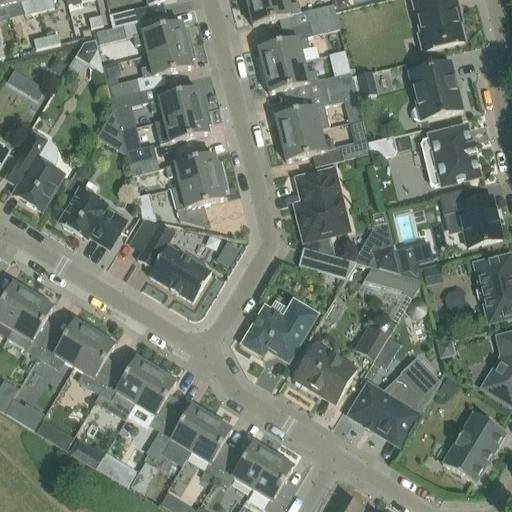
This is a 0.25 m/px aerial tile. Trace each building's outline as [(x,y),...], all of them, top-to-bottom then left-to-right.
[(0,0),(0,10),(9,8),(6,0),(0,0)] [(6,0),(9,8),(21,5),(25,19),(40,15),(36,0),(6,0)] [(36,0),(40,15),(55,11),(52,0),(36,0)] [(177,2),(176,0),(145,0),(147,10),(177,2)] [(253,29),(272,24),(292,19),(292,17),(302,15),(299,5),(290,7),(287,0),(269,0),(243,7),(247,20),(250,19),(253,29)] [(347,0),(334,0),(337,13),(349,10),(347,0)] [(417,35),(421,54),(464,44),(464,43),(462,43),(455,13),(459,12),(455,0),(435,0),(412,6),(418,35),(417,35)] [(333,7),(306,14),(309,27),(337,20),(333,7)] [(137,25),(134,12),(109,18),(112,31),(137,25)] [(104,29),(101,19),(89,22),(91,32),(104,29)] [(337,20),(309,27),(312,39),(340,32),(337,20)] [(145,46),(148,58),(191,47),(188,33),(184,34),(182,25),(142,35),(142,36),(133,38),(136,49),(145,46)] [(124,28),(105,33),(97,35),(100,48),(127,41),(124,28)] [(46,39),(48,49),(61,46),(58,36),(46,39)] [(36,52),(48,49),(46,39),(34,42),(36,52)] [(301,53),(310,51),(308,40),(298,43),(298,41),(258,51),(261,60),(257,61),(260,75),(304,64),(301,53)] [(76,60),(103,77),(104,77),(96,43),(84,46),(76,60)] [(195,60),(191,47),(148,58),(150,69),(141,71),(144,82),(153,79),(153,80),(193,71),(191,62),(195,60)] [(306,75),(304,64),(260,75),(263,88),(267,88),(270,97),(309,87),(309,86),(318,84),(316,73),(306,75)] [(463,114),(457,92),(450,64),(408,74),(417,108),(413,112),(415,121),(420,123),(421,123),(421,125),(463,114)] [(381,92),(391,89),(384,69),(374,73),(381,92)] [(14,74),(7,86),(37,105),(45,93),(14,74)] [(372,74),(351,79),(352,80),(354,88),(357,100),(362,99),(362,101),(378,97),(372,74)] [(323,82),(326,95),(354,88),(352,80),(351,79),(350,76),(323,82)] [(113,101),(140,94),(137,82),(110,89),(113,101)] [(345,105),(350,125),(362,122),(357,102),(356,100),(357,100),(354,88),(326,95),(329,109),(345,105)] [(161,112),(164,124),(207,113),(204,99),(200,100),(198,91),(158,101),(159,102),(149,104),(152,115),(161,112)] [(113,101),(115,112),(116,113),(143,107),(140,94),(113,101)] [(277,143),(321,132),(330,130),(325,109),(315,111),(315,110),(275,119),(277,129),(274,130),(277,143)] [(167,135),(157,137),(160,148),(169,145),(170,147),(209,137),(207,127),(211,126),(207,113),(164,124),(167,135)] [(362,122),(350,125),(354,139),(365,137),(362,122)] [(435,188),(439,187),(440,190),(479,180),(467,130),(427,140),(427,141),(423,142),(420,146),(430,186),(435,188)] [(286,165),(306,160),(326,155),(326,154),(335,152),(333,141),(323,144),(321,132),(277,143),(280,157),(284,156),(286,165)] [(48,145),(34,136),(17,165),(6,182),(18,190),(14,198),(42,215),(64,179),(52,172),(53,168),(55,164),(56,160),(56,156),(54,152),(52,148),(48,145)] [(394,139),(368,145),(371,157),(370,157),(372,162),(394,157),(397,152),(394,139)] [(343,163),(370,156),(370,157),(371,157),(368,145),(367,145),(367,144),(340,151),(343,163)] [(126,155),(127,159),(129,167),(156,160),(153,148),(126,155)] [(0,169),(8,155),(0,150),(0,169)] [(180,189),(180,190),(224,179),(220,165),(217,166),(214,157),(174,167),(175,168),(165,170),(168,181),(177,178),(180,189)] [(159,173),(156,160),(129,167),(132,180),(159,173)] [(318,178),(299,183),(305,207),(308,219),(300,221),(306,243),(315,240),(319,255),(334,260),(335,260),(329,237),(351,231),(337,174),(318,178)] [(227,192),(224,179),(180,190),(180,189),(171,191),(175,203),(174,203),(176,214),(177,213),(180,224),(205,230),(207,221),(204,208),(226,203),(223,193),(227,192)] [(386,181),(369,183),(371,195),(387,194),(386,181)] [(468,251),(502,242),(492,199),(474,204),(471,190),(439,198),(444,218),(459,214),(468,251)] [(89,240),(110,252),(127,224),(106,212),(108,209),(79,192),(59,225),(88,242),(89,240)] [(137,200),(141,217),(142,221),(156,224),(149,197),(137,200)] [(178,297),(193,306),(210,274),(167,248),(175,237),(159,227),(137,263),(153,272),(149,279),(171,292),(170,293),(178,298),(178,297)] [(226,245),(215,264),(228,271),(239,253),(226,245)] [(428,245),(394,253),(400,277),(416,282),(423,283),(419,267),(432,263),(428,245)] [(393,247),(371,253),(376,271),(400,277),(394,253),(393,247)] [(303,251),(299,269),(329,277),(334,260),(319,255),(303,251)] [(511,264),(511,259),(491,263),(475,267),(480,289),(476,294),(478,302),(484,304),(489,325),(511,319),(511,264)] [(423,283),(416,282),(400,277),(376,271),(371,270),(358,292),(397,304),(403,296),(412,301),(423,283)] [(0,331),(3,327),(13,333),(36,295),(23,288),(21,291),(13,286),(2,305),(0,303),(0,331)] [(36,295),(13,333),(7,342),(27,353),(38,360),(53,335),(43,329),(54,311),(46,306),(48,302),(36,295)] [(266,311),(244,347),(262,357),(266,351),(268,348),(277,354),(276,356),(288,364),(315,318),(300,309),(292,304),(288,311),(276,303),(269,314),(266,311)] [(408,308),(408,315),(412,321),(420,322),(425,317),(426,310),(421,304),(414,303),(408,308)] [(64,342),(53,335),(38,360),(59,373),(64,365),(74,371),(97,332),(85,325),(83,328),(75,323),(64,342)] [(388,340),(375,332),(368,328),(353,352),(374,364),(388,340)] [(79,385),(100,398),(115,373),(104,366),(115,348),(107,343),(109,340),(97,332),(74,371),(84,377),(79,385)] [(511,336),(498,340),(502,359),(483,391),(511,408),(511,336)] [(294,381),(318,396),(336,407),(350,385),(357,373),(314,347),(294,381)] [(125,379),(115,373),(100,398),(95,405),(126,424),(135,408),(159,369),(147,362),(144,365),(137,361),(125,379)] [(348,419),(386,442),(399,450),(415,424),(419,418),(439,386),(417,363),(402,377),(403,378),(384,396),(368,386),(358,402),(348,419)] [(171,377),(159,369),(135,408),(155,420),(150,428),(161,435),(170,420),(171,421),(177,410),(166,404),(177,385),(169,380),(171,377)] [(19,377),(7,398),(19,405),(31,384),(19,377)] [(16,422),(24,409),(13,403),(5,416),(16,422)] [(170,420),(161,435),(148,456),(160,464),(167,453),(177,459),(182,450),(191,455),(212,421),(210,419),(212,416),(202,410),(200,413),(192,408),(181,427),(171,421),(170,420)] [(474,416),(443,467),(475,487),(507,436),(474,416)] [(212,421),(191,455),(210,467),(205,475),(217,482),(232,458),(221,451),(232,433),(212,421)] [(65,452),(72,441),(56,431),(49,443),(65,452)] [(242,464),(232,458),(217,482),(228,490),(233,481),(252,493),(274,458),(253,446),(242,464)] [(97,472),(104,460),(105,459),(93,451),(85,465),(97,472)] [(283,511),(294,495),(283,488),(294,470),(286,465),(288,462),(278,456),(276,459),(274,458),(252,493),(271,504),(266,511),(283,511)] [(107,478),(114,466),(104,460),(97,472),(107,478)] [(129,491),(135,479),(125,473),(118,484),(129,491)] [(144,498),(150,488),(137,480),(131,490),(144,498)] [(166,511),(171,511),(177,502),(167,496),(160,508),(166,511)] [(342,499),(334,511),(362,511),(363,511),(342,499)]
